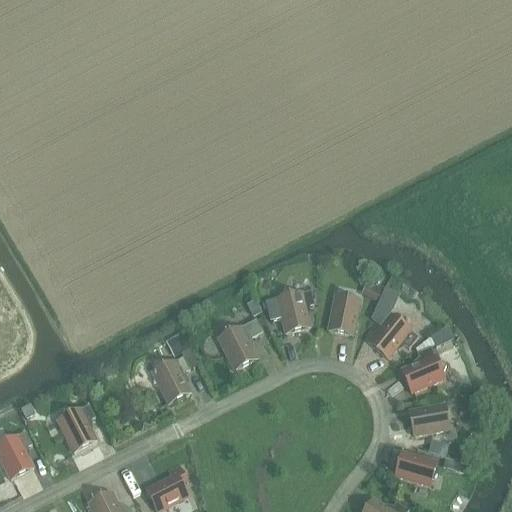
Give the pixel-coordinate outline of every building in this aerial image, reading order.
[(361,297),(378,305),(385,291),(371,284),(369,288),(366,287),(361,297)] [(277,302),(265,305),(269,324),(282,322),(285,337),(310,331),(305,310),(315,308),(311,294),(296,297),(288,292),(282,301),(277,302)] [(353,339),(360,304),(335,299),(328,334),(353,339)] [(254,305),(245,309),(252,322),(260,317),(254,305)] [(409,352),(418,341),(406,331),(405,321),(395,322),(391,318),(368,346),(388,362),(401,346),(409,352)] [(223,340),(218,342),(234,375),(257,363),(247,344),(256,340),(261,337),(254,324),(249,326),(234,334),(225,330),(223,340)] [(446,332),(431,342),(435,353),(452,345),(446,332)] [(178,340),(165,347),(172,360),(186,353),(178,340)] [(442,377),(446,368),(437,364),(431,350),(417,356),(421,365),(401,373),(411,397),(445,382),(442,377)] [(157,374),(152,376),(168,408),(191,397),(181,378),(190,373),(183,360),(168,368),(159,364),(157,374)] [(464,401),(449,404),(451,415),(467,412),(464,401)] [(31,407),(22,412),(26,422),(32,419),(34,413),(31,407)] [(62,421),(57,424),(74,456),(97,445),(87,425),(96,421),(89,408),(75,415),(65,412),(62,421)] [(414,440),(449,433),(445,408),(409,415),(414,440)] [(20,425),(0,435),(0,462),(11,483),(34,472),(24,453),(32,448),(26,435),(20,425)] [(402,456),(395,480),(400,481),(396,495),(413,511),(420,487),(430,490),(437,466),(402,456)] [(444,462),(442,470),(463,476),(465,467),(444,462)] [(173,480),(146,494),(155,511),(166,511),(188,501),(181,487),(187,484),(179,469),(169,474),(173,480)] [(126,511),(119,511),(111,496),(89,507),(90,511),(130,511),(130,510),(126,511)] [(406,511),(396,505),(391,511),(388,511),(373,502),(366,511),(406,511)]
